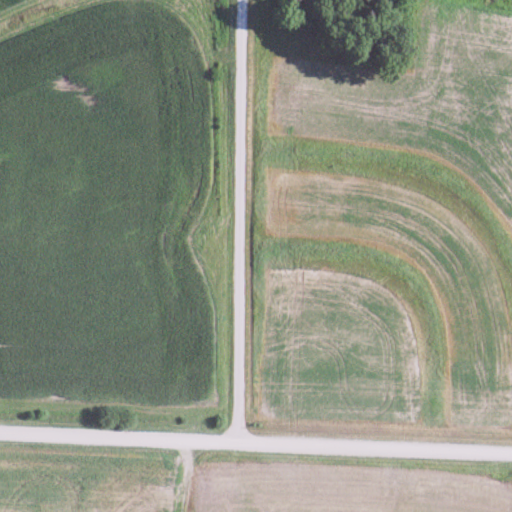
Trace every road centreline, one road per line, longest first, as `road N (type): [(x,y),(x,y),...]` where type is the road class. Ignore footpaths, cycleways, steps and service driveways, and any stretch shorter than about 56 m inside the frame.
road 1 (residential): [(511,453),(0,431)]
road 2 (residential): [(244,442),(243,0)]
